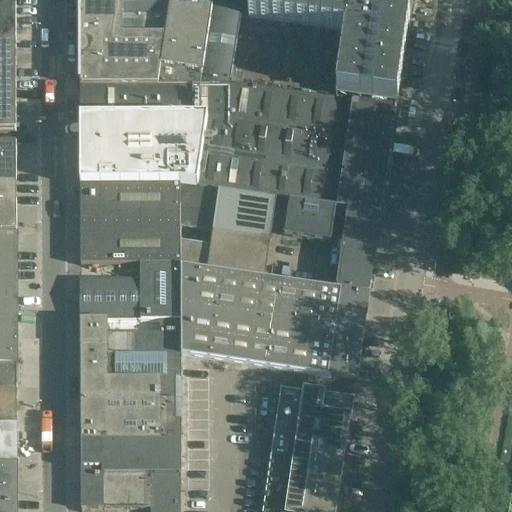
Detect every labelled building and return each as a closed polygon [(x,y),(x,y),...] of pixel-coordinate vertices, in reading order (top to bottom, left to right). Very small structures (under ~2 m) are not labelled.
[(157,87),(170,0),(79,0),(80,87),(157,87)] [(231,87),(244,0),(170,0),(157,87),(200,87),(231,87)] [(397,107),(399,91),(405,46),(409,18),(411,7),(412,0),(250,0),(248,19),(345,33),(338,82),(335,98),(397,107)] [(0,42),(15,42),(15,8),(0,7),(0,42)] [(16,134),(16,65),(16,42),(15,42),(0,42),(0,134),(14,134),(16,134)] [(381,215),(391,148),(396,112),(231,87),(200,87),(157,87),(80,87),(80,184),(80,188),(181,187),(276,202),(289,204),(335,210),(348,212),(380,217),(381,215)] [(0,187),(16,188),(16,148),(0,147),(0,187)] [(0,235),(17,236),(16,207),(16,188),(0,187),(0,235)] [(181,248),(181,228),(181,187),(80,188),(81,268),(141,268),(181,267),(181,248)] [(265,281),(276,202),(181,187),(181,228),(215,233),(212,253),(181,248),(181,267),(181,268),(265,281)] [(330,244),(335,210),(289,204),(284,237),(330,244)] [(371,281),(380,217),(348,212),(337,291),(369,296),(370,285),(371,281)] [(0,387),(17,387),(17,310),(17,236),(0,235),(0,387)] [(181,323),(181,268),(181,267),(141,268),(141,283),(81,283),(81,324),(181,323)] [(358,370),(366,313),(366,311),(369,296),(337,291),(265,281),(181,268),(181,323),(181,357),(356,383),(358,370)] [(181,402),(181,357),(181,323),(81,324),(81,402),(181,402)] [(213,511),(213,364),(183,364),(183,511),(213,511)] [(0,427),(17,427),(17,405),(17,387),(0,387),(0,427)] [(342,479),(344,464),(342,464),(348,421),(350,421),(353,401),(281,390),(263,511),(334,511),(340,478),(342,479)] [(181,478),(181,402),(81,402),(81,470),(103,470),(103,478),(181,478)] [(0,427),(0,467),(17,467),(17,427),(0,427)] [(0,507),(17,507),(17,481),(17,467),(0,467),(0,507)] [(181,511),(181,478),(103,478),(103,470),(81,470),(81,472),(81,483),(81,484),(81,498),(81,510),(81,511),(181,511)]
